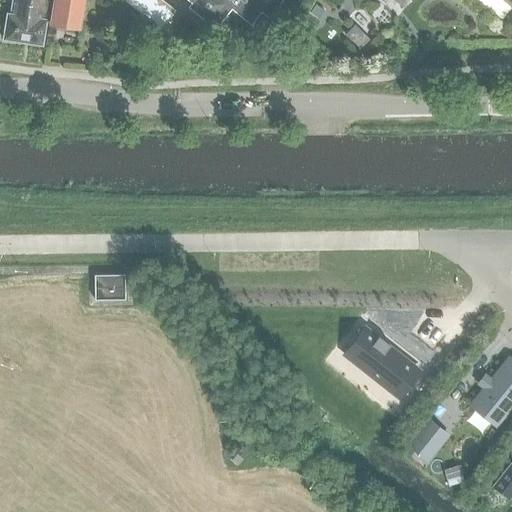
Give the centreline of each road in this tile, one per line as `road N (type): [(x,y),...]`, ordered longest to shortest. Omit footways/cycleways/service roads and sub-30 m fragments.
road 1 (tertiary): [(0,88),(177,108),(487,107)]
road 2 (unclassified): [(476,238),(0,244)]
